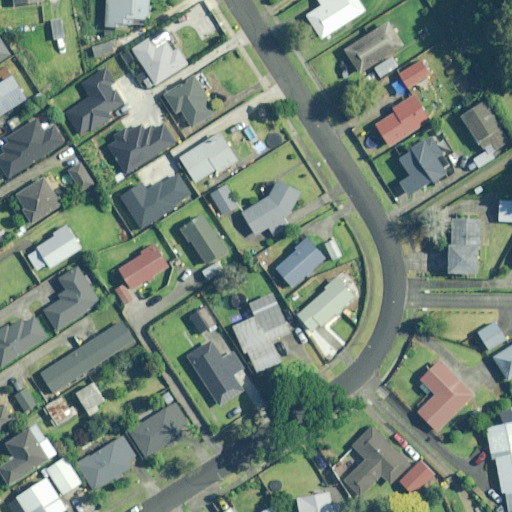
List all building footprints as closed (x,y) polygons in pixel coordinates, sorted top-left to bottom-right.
[(129,25),(146,25),(146,19),(152,19),(152,0),(107,0),(106,26),(129,27),(129,25)] [(320,0),(322,3),(306,13),(321,37),(367,8),(362,0),(320,0)] [(208,17),(196,26),(204,37),(216,28),(208,17)] [(59,45),(64,45),(62,18),(51,19),(53,41),(59,40),(59,45)] [(405,44),(390,20),(344,49),(359,72),(405,44)] [(175,51),(166,38),(157,44),(152,36),(133,49),(158,85),(190,63),(180,47),(175,51)] [(0,62),(11,55),(0,37),(0,62)] [(113,42),(94,46),(96,56),(115,52),(113,42)] [(441,69),(431,53),(400,73),(410,89),(441,69)] [(398,67),(392,57),(375,67),(381,77),(398,67)] [(106,91),(93,73),(69,91),(81,108),(106,91)] [(196,74),(165,93),(177,113),(181,110),(193,128),(214,114),(206,101),(211,98),(196,74)] [(14,76),(0,84),(0,114),(28,97),(14,76)] [(394,111),(376,123),(392,147),(432,120),(414,94),(393,109),(394,111)] [(505,126),(487,99),(462,116),(485,149),(492,144),(496,150),(510,141),(501,129),(505,126)] [(46,131),(37,118),(7,137),(10,141),(2,146),(7,152),(0,156),(0,162),(10,178),(68,141),(57,124),(46,131)] [(150,122),(133,133),(149,158),(167,146),(150,122)] [(241,160),(221,131),(181,158),(197,182),(216,170),(219,175),(241,160)] [(434,183),(450,173),(439,158),(445,154),(432,136),(399,158),(409,174),(399,181),(409,196),(432,180),(434,183)] [(495,157),(490,149),(475,159),(480,167),(495,157)] [(81,161),(69,170),(84,191),(96,183),(81,161)] [(22,210),(31,223),(65,201),(48,175),(17,196),(25,208),(22,210)] [(185,200),(172,179),(145,197),(158,217),(185,200)] [(284,216),(292,211),(303,195),(279,180),(270,194),(244,212),(258,233),(269,226),(275,236),(291,226),(284,216)] [(228,184),(212,193),(224,213),(240,204),(228,184)] [(511,199),(500,199),(499,220),(511,220),(511,199)] [(229,253),(203,213),(180,229),(188,242),(192,239),(209,266),(229,253)] [(481,273),(484,219),(454,217),(450,271),(481,273)] [(27,256),(37,271),(48,263),(52,267),(82,246),(68,225),(37,246),(38,248),(27,256)] [(328,257),(309,237),(277,267),(295,287),(328,257)] [(116,289),(125,304),(135,298),(131,293),(171,266),(156,243),(118,268),(127,281),(116,289)] [(224,270),(218,262),(202,272),(208,281),(224,270)] [(103,302),(78,266),(58,280),(64,290),(58,294),(61,299),(42,312),(57,333),(103,302)] [(356,294),(339,275),(298,314),(315,332),(356,294)] [(288,330),(274,293),(251,302),(256,317),(234,325),(245,355),(250,353),(257,372),(281,363),(271,336),(288,330)] [(207,304),(189,315),(201,333),(218,322),(207,304)] [(24,322),(21,317),(0,330),(0,364),(3,368),(51,336),(36,314),(24,322)] [(137,341),(123,320),(41,372),(54,393),(137,341)] [(497,320),(478,330),(489,350),(508,340),(497,320)] [(214,337),(187,353),(220,405),(244,390),(234,374),(243,368),(234,353),(227,357),(214,337)] [(511,379),(511,346),(495,357),(510,381),(511,379)] [(475,393),(442,358),(420,379),(435,394),(417,411),(436,430),(475,393)] [(94,382),(77,393),(88,410),(105,399),(94,382)] [(27,388),(15,395),(27,413),(39,406),(27,388)] [(69,408),(61,396),(46,406),(59,425),(77,413),(72,406),(69,408)] [(170,434),(189,423),(175,401),(128,430),(146,458),(174,440),(170,434)] [(0,431),(16,421),(4,403),(0,406),(0,431)] [(497,461),(503,492),(506,491),(509,511),(511,511),(511,422),(487,427),(494,462),(497,461)] [(59,456),(39,425),(8,445),(16,456),(0,466),(0,473),(10,489),(59,456)] [(381,475),(391,485),(411,464),(371,425),(351,446),(365,459),(345,480),(361,496),(381,475)] [(129,460),(136,456),(123,434),(78,462),(95,490),(133,466),(129,460)] [(68,456),(47,468),(62,495),(83,483),(68,456)] [(431,467),(422,459),(400,481),(408,490),(431,467)] [(56,511),(38,483),(8,502),(14,511),(56,511)] [(345,511),(345,508),(335,510),(331,491),(298,497),(300,511),(345,511)]
